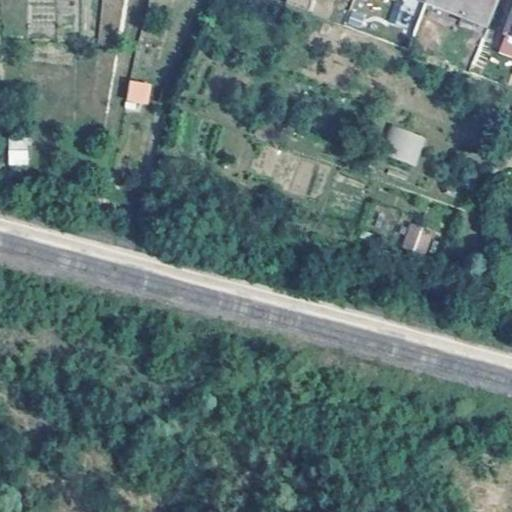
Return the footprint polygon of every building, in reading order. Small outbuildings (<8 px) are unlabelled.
[(425,0),(424,3),(452,12),(471,19),(488,25),(496,0),(425,0)] [(471,19),(452,12),(449,22),(467,29),(471,19)] [(511,33),(504,31),(501,41),(511,44),(511,33)] [(126,102),(149,104),(151,82),(127,80),(126,102)] [(381,154),(416,166),(426,136),(391,125),(381,154)] [(7,138),(7,165),(28,165),(28,138),(7,138)] [(403,249),(427,254),(431,229),(407,225),(403,249)]
